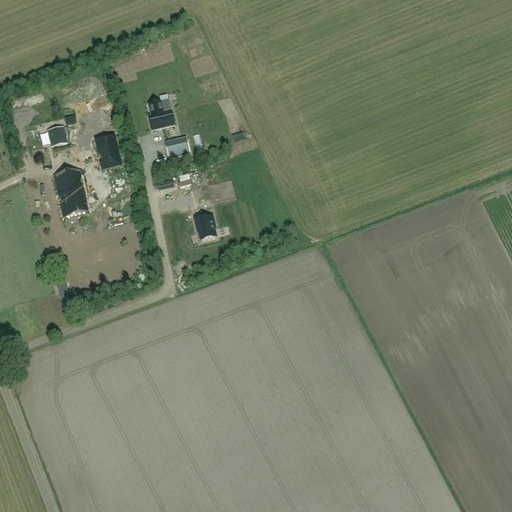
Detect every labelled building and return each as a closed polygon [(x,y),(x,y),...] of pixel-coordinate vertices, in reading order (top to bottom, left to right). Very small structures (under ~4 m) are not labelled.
[(149,118),(152,132),(175,127),(171,113),(164,114),(161,104),(149,106),(152,117),(149,118)] [(48,132),(52,149),(68,145),(64,129),(48,132)] [(99,157),(101,156),(103,162),(100,163),(102,171),(122,167),(115,135),(95,140),(99,157)] [(81,140),(82,148),(95,147),(94,139),(81,140)] [(165,144),(168,159),(190,154),(187,139),(165,144)] [(63,219),(89,214),(84,190),(83,191),(82,189),(83,189),(80,171),(54,177),(59,199),(60,198),(60,200),(62,200),(63,204),(60,204),(63,219)] [(203,219),(194,221),(198,235),(199,234),(201,243),(217,240),(215,231),(216,230),(213,218),(203,220),(203,219)] [(69,297),(64,281),(58,284),(63,299),(69,297)]
